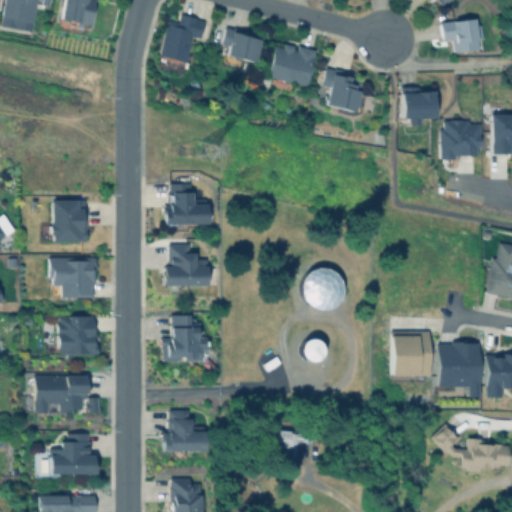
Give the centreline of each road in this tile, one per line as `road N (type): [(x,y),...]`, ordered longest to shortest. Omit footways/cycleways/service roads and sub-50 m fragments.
road 1 (residential): [(123,511),(123,194)]
road 2 (residential): [(242,0),(381,39)]
road 3 (residential): [(123,194),(125,63)]
